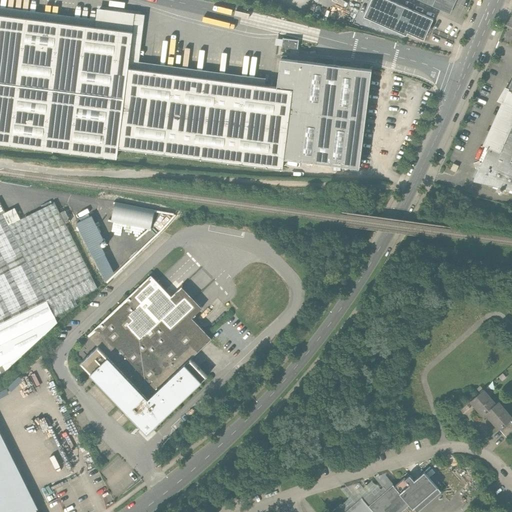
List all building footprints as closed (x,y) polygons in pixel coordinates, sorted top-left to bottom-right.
[(433,20),(389,0),(371,0),(364,16),(406,35),(408,33),(424,40),(426,34),(429,33),(430,31),(431,28),(430,25),(433,20)] [(418,0),(450,14),(455,0),(418,0)] [(0,6),(0,143),(116,158),(118,148),(282,169),(283,159),(359,169),(371,69),(281,58),(277,87),(265,85),(266,77),(139,61),(145,14),(97,8),(95,19),(0,6)] [(284,38),(283,37),(282,46),(298,48),(299,40),(284,38)] [(511,81),(504,99),(506,100),(505,102),(503,101),(484,145),(489,147),(473,182),(511,191),(511,81)] [(0,262),(23,251),(5,213),(0,202),(0,262)] [(13,208),(5,213),(23,251),(54,317),(77,306),(74,301),(97,289),(65,224),(76,218),(71,208),(60,213),(54,202),(19,219),(13,208)] [(0,373),(6,371),(57,323),(54,317),(23,251),(0,262),(0,373)] [(151,276),(88,336),(98,347),(148,399),(190,359),(211,339),(191,318),(202,309),(181,287),(171,297),(151,276)] [(98,347),(80,363),(147,434),(207,377),(190,359),(148,399),(98,347)] [(495,405),(494,405),(486,396),(488,394),(483,389),(471,400),(479,408),(478,409),(483,415),(487,412),(495,405)] [(495,405),(487,412),(494,420),(492,421),(500,429),(511,420),(511,419),(501,407),(503,406),(498,401),(494,405),(495,405)] [(511,421),(511,420),(500,429),(508,438),(511,434),(511,421)] [(37,511),(0,436),(0,511),(37,511)] [(394,486),(410,504),(416,511),(417,511),(441,491),(424,472),(414,480),(410,475),(405,478),(404,477),(394,486)] [(363,499),(374,511),(400,511),(410,504),(394,486),(392,484),(387,489),(384,486),(375,494),(372,491),(363,499)] [(341,504),(331,511),(374,511),(363,499),(361,497),(355,502),(352,499),(343,507),(341,504)]
